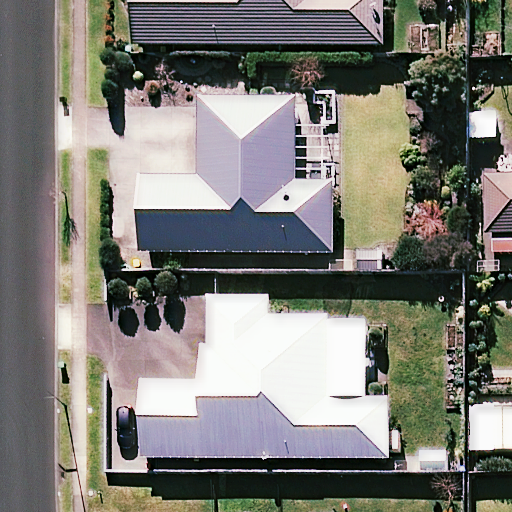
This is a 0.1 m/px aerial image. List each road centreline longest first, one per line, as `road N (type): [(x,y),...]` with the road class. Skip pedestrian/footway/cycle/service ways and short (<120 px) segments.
road 1 (residential): [(6,0),(3,390)]
road 2 (residential): [(3,390),(17,511)]
